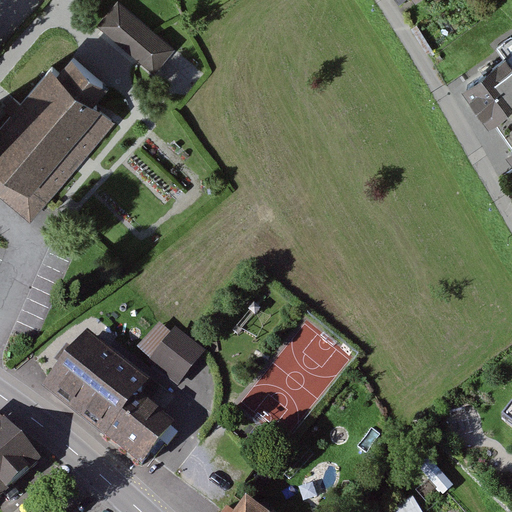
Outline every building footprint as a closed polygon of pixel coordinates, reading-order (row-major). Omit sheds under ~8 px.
[(118,5),(99,29),(148,69),(168,46),(118,5)] [(56,74),(46,66),(0,121),(0,160),(43,197),(111,115),(92,100),(104,85),(70,57),(56,74)] [(496,60),(460,87),(487,124),(511,105),(511,65),(504,71),(496,60)] [(43,384),(105,434),(139,392),(148,380),(86,331),(43,384)] [(152,362),(176,383),(202,353),(178,333),(152,362)] [(175,421),(139,392),(105,434),(141,463),(175,421)] [(511,399),(502,413),(511,420),(511,399)] [(0,495),(40,453),(0,415),(0,495)]
